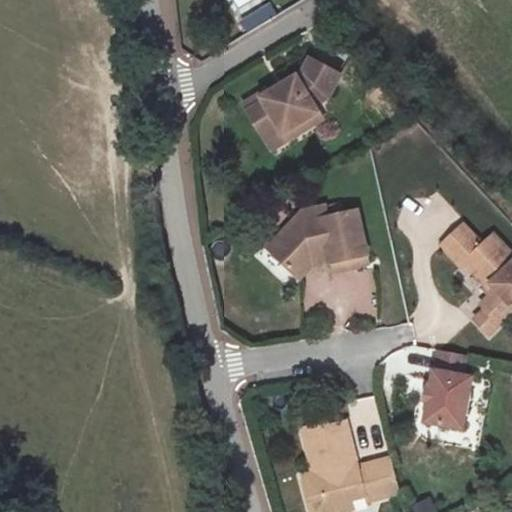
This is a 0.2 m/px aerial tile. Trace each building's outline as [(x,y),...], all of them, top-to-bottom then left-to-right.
[(341,75),(311,58),(303,73),(263,97),(266,100),(249,111),(272,150),(289,140),(285,133),(319,112),(315,106),(329,98),(341,75)] [(261,94),(244,104),(249,111),(266,100),(263,97),(261,94)] [(319,112),(285,133),(289,140),(324,119),(319,112)] [(303,212),(269,249),(294,272),(308,257),(329,252),(331,261),(333,272),(370,264),(358,211),(328,218),(326,207),(303,212)] [(464,225),(442,246),(462,267),(466,264),(488,287),(488,288),(492,284),(497,290),(491,296),(481,305),(486,310),(500,324),(511,312),(511,254),(494,235),(483,246),(464,225)] [(308,257),(294,272),(300,278),(313,265),(331,261),(329,252),(308,257)] [(485,290),(491,296),(497,290),(492,284),(488,288),(488,287),(485,290)] [(500,324),(486,310),(475,320),(489,334),(500,324)] [(468,356),(439,351),(432,391),(430,401),(426,422),(464,429),(473,378),(464,376),(468,356)] [(356,460),(347,423),(331,426),(326,423),(303,429),(314,473),(304,475),(311,500),(325,496),(329,511),(338,511),(352,509),(350,499),(364,495),(365,502),(400,493),(392,459),(365,465),(365,470),(359,472),(354,473),(352,466),(356,460)] [(311,500),(308,500),(311,511),(329,511),(325,496),(311,500)]
